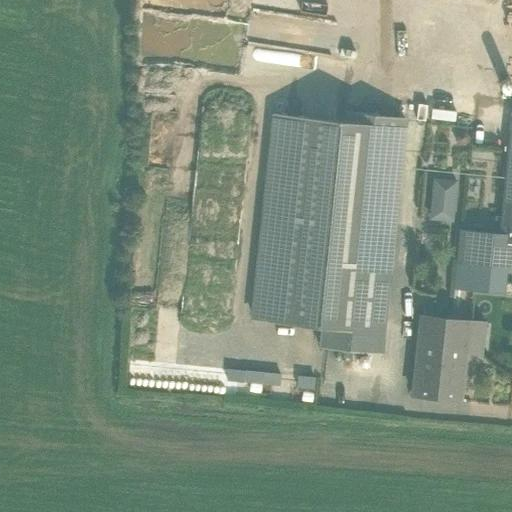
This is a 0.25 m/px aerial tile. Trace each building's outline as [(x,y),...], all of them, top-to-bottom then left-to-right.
[(460,229),(453,297),(503,302),(506,267),(511,267),(511,109),(511,110),(499,233),(460,229)] [(319,347),(379,353),(403,117),(344,111),(343,120),(275,113),(253,320),(321,327),(319,347)] [(455,135),(455,141),(459,145),(464,145),(468,141),(468,136),(465,132),(459,132),(455,135)] [(434,179),(430,218),(452,220),(456,181),(434,179)] [(180,312),(195,312),(195,294),(181,294),(180,312)] [(418,314),(409,396),(462,402),(467,354),(480,355),(483,321),(418,314)] [(314,401),(316,374),(239,370),(238,382),(305,385),(304,400),(314,401)]
